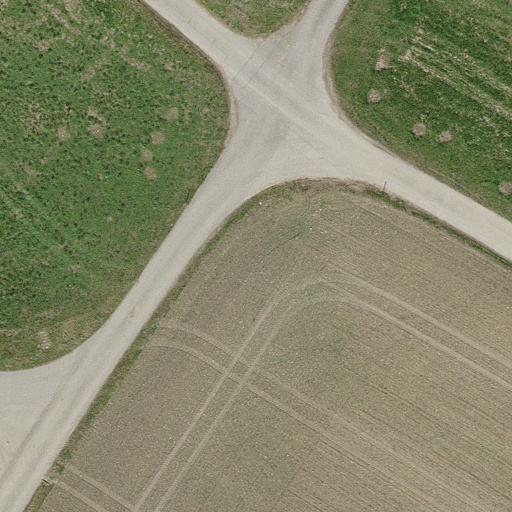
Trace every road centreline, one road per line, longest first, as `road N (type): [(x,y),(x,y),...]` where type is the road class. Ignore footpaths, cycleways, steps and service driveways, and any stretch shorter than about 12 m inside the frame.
road 1 (residential): [(282,105),(51,444)]
road 2 (residential): [(511,242),(282,105)]
road 3 (track): [(282,105),(168,0)]
